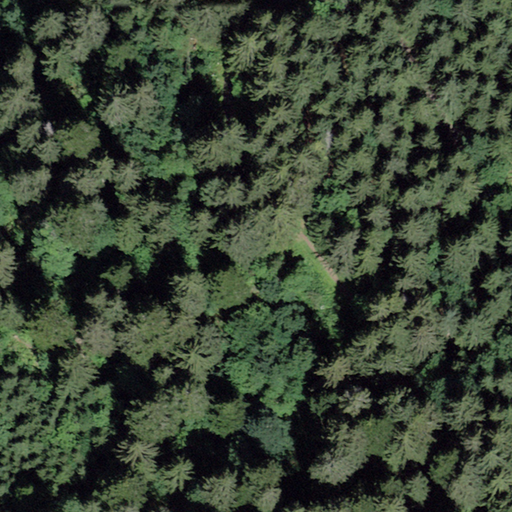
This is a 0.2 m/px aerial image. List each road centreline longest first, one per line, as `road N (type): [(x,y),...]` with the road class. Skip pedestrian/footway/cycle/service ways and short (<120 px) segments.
road 1 (track): [(331,0),(262,23),(242,39),(227,90),(237,133),(248,168),(276,210),(434,417),(467,476),(476,511)]
road 2 (track): [(373,0),(511,220)]
